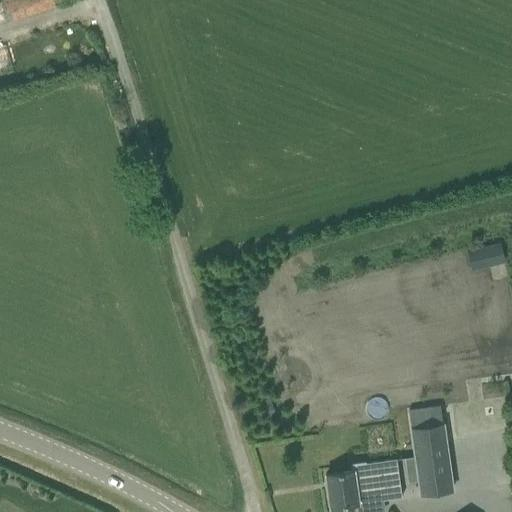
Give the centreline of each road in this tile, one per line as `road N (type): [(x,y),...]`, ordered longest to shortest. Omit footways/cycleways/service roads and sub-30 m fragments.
road 1 (unknown): [(276,511),(219,399),(119,62),(97,14),(64,0)]
road 2 (unclassified): [(187,511),(0,427)]
